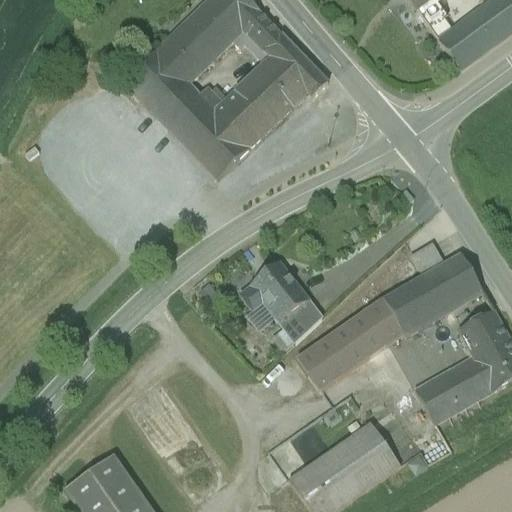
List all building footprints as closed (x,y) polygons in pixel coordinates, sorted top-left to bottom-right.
[(241,0),(213,0),(166,46),(197,79),(241,37),(260,19),(241,0)] [(436,0),(405,0),(416,15),(430,5),(436,0)] [(511,0),(498,0),(451,35),(437,45),(460,77),(511,38),(511,0)] [(451,35),(430,5),(416,15),(437,45),(451,35)] [(305,66),(260,19),(241,37),(268,65),(256,77),(292,113),(307,99),(311,104),(327,89),(305,66)] [(166,46),(121,88),(153,122),(197,79),(166,46)] [(256,77),(221,110),(207,95),(199,102),(249,154),(292,113),(256,77)] [(249,154),(199,102),(166,134),(216,187),(249,154)] [(432,248),(411,260),(423,281),(444,269),(432,248)] [(423,281),(382,305),(402,339),(404,343),(482,298),(460,260),(444,269),(423,281)] [(278,269),(250,291),(251,292),(240,301),(253,318),(264,309),(280,329),(304,310),(283,283),(286,280),(278,269)] [(474,323),(491,313),(483,299),(466,309),(474,323)] [(382,305),(296,364),(319,397),(402,339),(382,305)] [(304,310),(280,329),(284,335),(291,346),(293,349),(319,325),(304,310)] [(511,386),(511,347),(494,316),(458,336),(472,362),(480,357),(499,393),(491,398),(492,398),(511,386)] [(284,335),(271,344),(278,355),(291,346),(284,335)] [(472,362),(414,395),(435,430),(491,398),(499,393),(480,357),(472,362)] [(193,511),(231,487),(167,390),(128,417),(191,511),(193,511)] [(370,430),(288,487),(305,511),(342,511),(400,472),(370,430)] [(289,445),(271,455),(285,481),(304,471),(289,445)] [(419,457),(407,465),(415,478),(427,470),(419,457)] [(147,511),(113,462),(63,496),(74,511),(147,511)]
